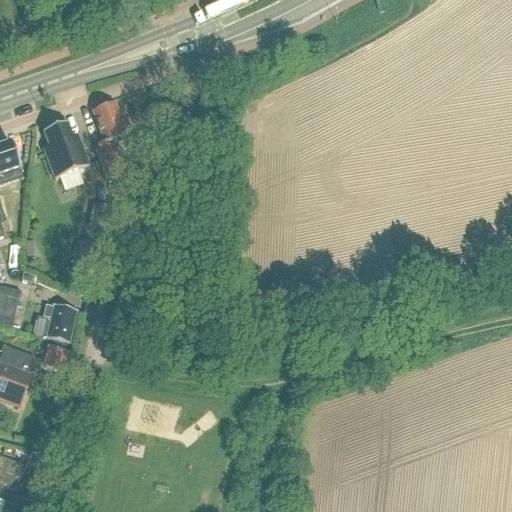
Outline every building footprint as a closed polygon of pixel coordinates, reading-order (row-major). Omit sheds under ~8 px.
[(123,201),(116,181),(126,177),(115,147),(127,142),(113,107),(91,115),(103,148),(95,151),(107,184),(113,205),(123,201)] [(65,127),(42,136),(47,151),(42,153),(54,183),(58,182),(63,195),(81,188),(76,175),(88,171),(76,140),(71,142),(65,127)] [(9,146),(0,148),(0,180),(22,173),(12,144),(9,146)] [(71,277),(88,284),(100,252),(84,245),(71,277)] [(1,293),(9,293),(11,268),(2,268),(1,293)] [(84,292),(72,286),(68,295),(80,301),(84,292)] [(17,303),(0,298),(0,319),(12,323),(17,303)] [(67,348),(75,314),(52,309),(45,342),(67,348)] [(59,373),(64,353),(45,349),(40,369),(59,373)] [(0,403),(18,410),(29,380),(27,379),(33,362),(4,351),(0,360),(0,403)] [(0,489),(14,495),(23,470),(0,460),(0,489)]
